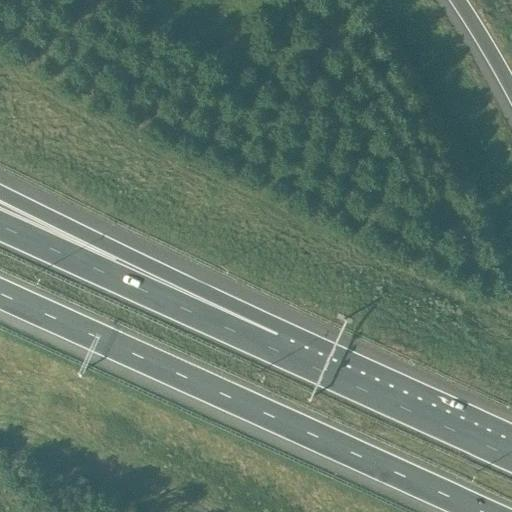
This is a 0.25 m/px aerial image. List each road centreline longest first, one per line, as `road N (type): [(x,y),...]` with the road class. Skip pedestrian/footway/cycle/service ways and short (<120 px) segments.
road 1 (motorway): [(0,297),(481,511)]
road 2 (motorway): [(271,348),(207,292),(0,193)]
road 3 (motorway): [(271,348),(200,307),(0,217)]
road 4 (motorway): [(511,456),(271,348)]
